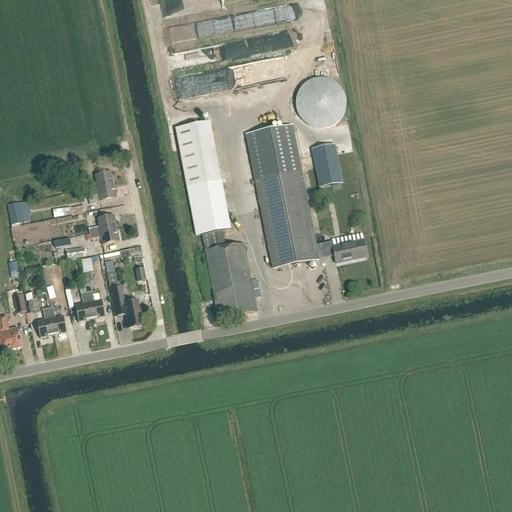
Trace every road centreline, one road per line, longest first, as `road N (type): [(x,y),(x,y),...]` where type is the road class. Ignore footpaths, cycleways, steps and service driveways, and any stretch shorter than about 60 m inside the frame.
road 1 (unclassified): [(164,343),(511,273)]
road 2 (residential): [(164,343),(123,141)]
road 3 (unclassified): [(0,375),(164,343)]
